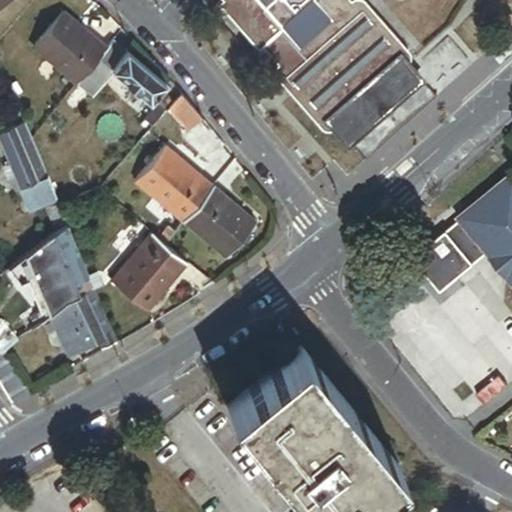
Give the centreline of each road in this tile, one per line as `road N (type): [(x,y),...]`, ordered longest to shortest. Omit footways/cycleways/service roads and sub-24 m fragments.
road 1 (residential): [(299,271),(18,446)]
road 2 (residential): [(511,492),(442,452),(299,271)]
road 3 (residential): [(333,242),(150,35)]
road 4 (residential): [(511,87),(333,242)]
